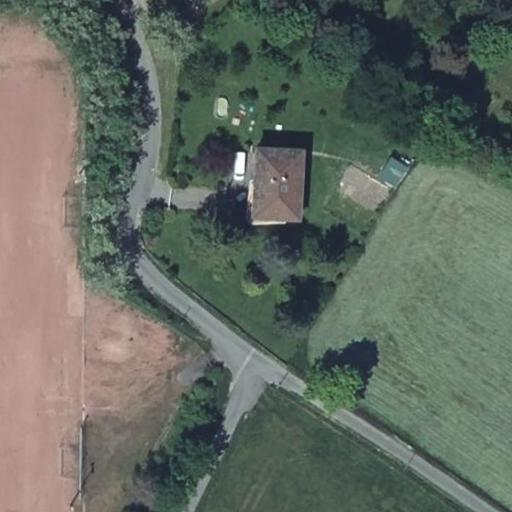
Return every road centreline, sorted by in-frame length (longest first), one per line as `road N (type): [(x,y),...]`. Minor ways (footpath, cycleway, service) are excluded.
road 1 (residential): [(125,0),(150,79),(128,231),(138,263),(258,362)]
road 2 (residential): [(258,362),(482,511)]
road 3 (residential): [(258,362),(188,511)]
